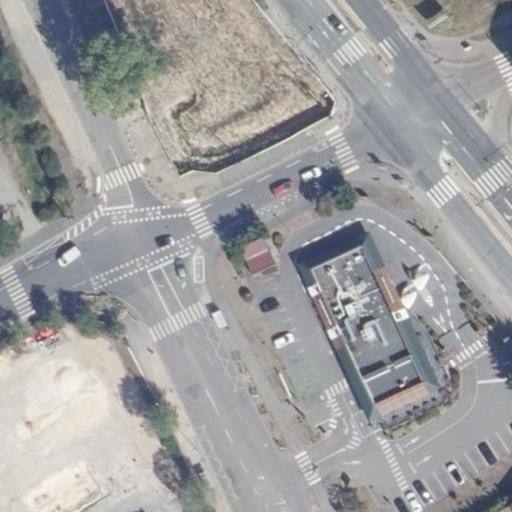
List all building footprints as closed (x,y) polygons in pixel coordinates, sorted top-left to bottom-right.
[(193,0),(127,0),(136,17),(159,6),(186,59),(216,44),(193,0)] [(261,65),(168,102),(179,130),(166,135),(180,169),(239,146),(227,114),(240,109),(257,151),(296,136),(288,116),(324,102),(309,67),(268,83),(261,65)] [(318,278),(314,280),(359,380),(415,355),(370,255),(367,256),(360,240),(311,262),(318,278)] [(264,242),(239,253),(253,277),(277,268),(264,242)] [(323,397),(307,405),(316,425),(332,418),(323,397)] [(70,478),(80,499),(150,466),(140,446),(70,478)]
